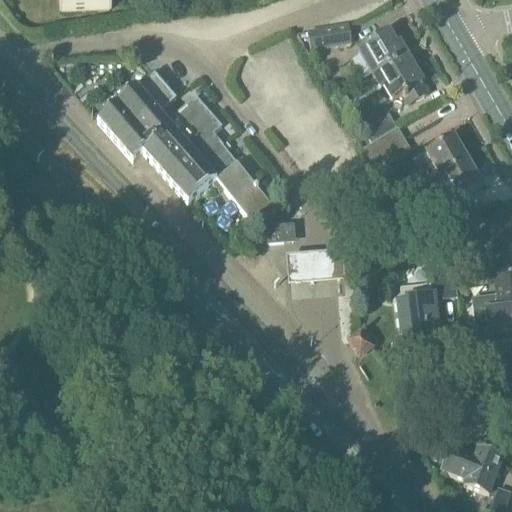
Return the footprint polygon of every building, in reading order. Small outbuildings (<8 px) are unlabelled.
[(108,0),(60,0),(61,15),(110,13),(108,0)] [(348,28),(306,35),(310,56),(351,49),(348,28)] [(358,55),(373,81),(403,63),(387,37),(358,55)] [(403,63),(373,81),(374,81),(377,79),(392,105),(402,99),(408,109),(427,98),(421,88),(422,87),(406,61),(403,63)] [(152,76),(97,125),(96,125),(132,166),(142,157),(187,208),(215,183),(255,229),(275,212),(262,197),(206,136),(191,150),(163,120),(178,106),(152,76)] [(394,134),(386,122),(364,135),(372,147),(394,134)] [(363,152),(369,164),(404,144),(397,132),(394,134),(372,147),(363,152)] [(432,169),(440,183),(468,167),(454,142),(426,158),(413,166),(420,178),(429,173),(428,171),(432,169)] [(369,164),(376,175),(388,168),(410,155),(404,144),(369,164)] [(468,167),(440,183),(430,189),(441,208),(451,202),(454,206),(481,190),(468,167)] [(393,176),(388,168),(376,175),(381,183),(393,176)] [(492,215),(503,237),(511,233),(511,222),(505,209),(492,215)] [(291,231),(267,232),(268,247),(283,246),(283,239),(292,238),(291,231)] [(465,239),(452,240),(454,264),(468,263),(465,239)] [(347,254),(283,258),(286,289),(349,285),(347,254)] [(496,300),(472,303),(475,329),(485,327),(485,328),(487,341),(497,339),(498,345),(511,343),(511,296),(509,277),(493,280),(496,300)] [(431,283),(432,299),(397,303),(400,338),(410,337),(411,350),(439,347),(434,304),(457,301),(454,280),(431,283)] [(370,351),(361,338),(349,346),(359,359),(370,351)] [(489,499),(502,463),(477,454),(474,463),(450,453),(441,475),(465,484),(464,489),(489,499)] [(504,511),(510,497),(498,492),(490,511),(504,511)]
